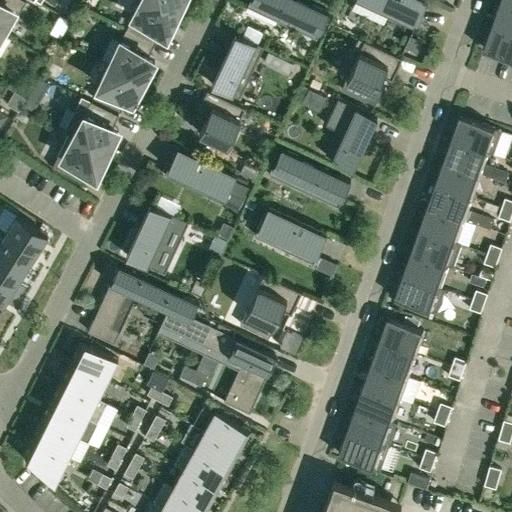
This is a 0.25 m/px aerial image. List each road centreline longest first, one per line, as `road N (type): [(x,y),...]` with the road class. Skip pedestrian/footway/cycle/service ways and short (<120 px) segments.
road 1 (residential): [(466,0),(284,511)]
road 2 (residential): [(7,401),(216,0)]
